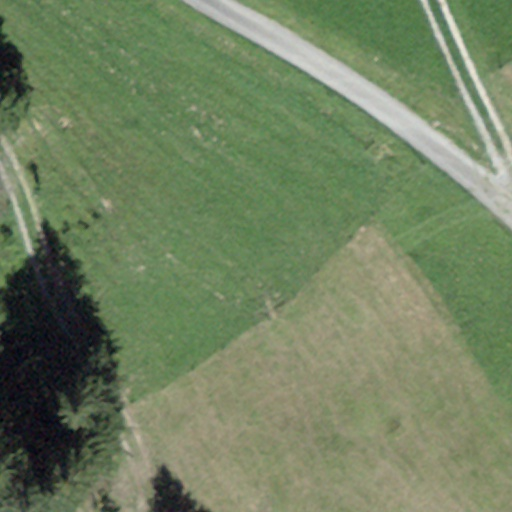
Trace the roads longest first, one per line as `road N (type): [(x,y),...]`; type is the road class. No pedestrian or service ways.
road 1 (track): [(151,492),(0,196)]
road 2 (track): [(430,0),(511,194)]
